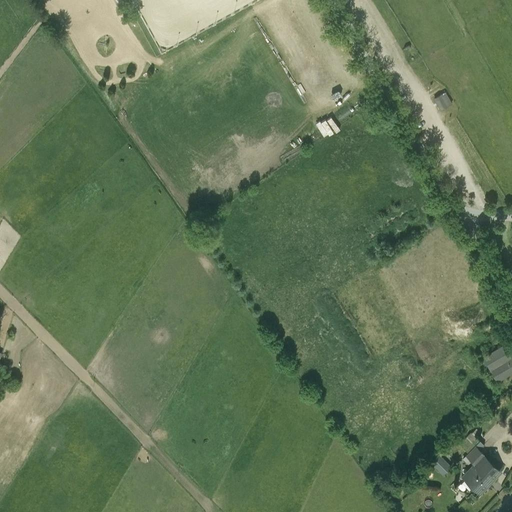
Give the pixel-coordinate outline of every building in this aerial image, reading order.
[(445,90),(433,97),(440,110),(453,102),(445,90)] [(330,132),(340,126),(332,113),(322,119),(330,132)] [(511,347),(509,342),(488,354),(495,367),(507,360),(508,362),(491,371),(497,381),(511,372),(511,347)] [(466,451),(483,435),(476,427),(459,443),(466,451)] [(431,462),(443,473),(451,464),(439,454),(431,462)] [(486,458),(462,483),(476,496),(500,471),(486,458)]
